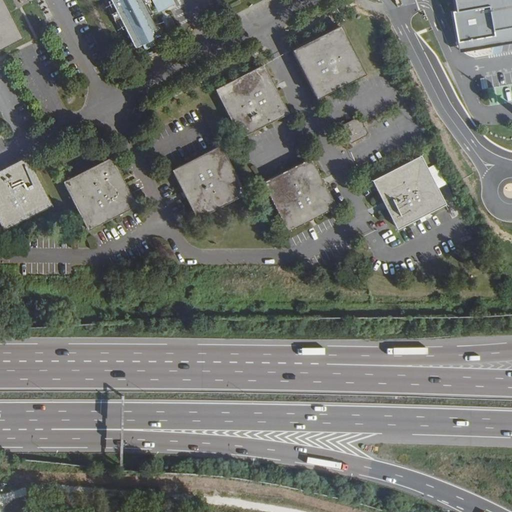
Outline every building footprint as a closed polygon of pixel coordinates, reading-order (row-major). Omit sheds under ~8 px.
[(0,0),(0,48),(22,38),(2,0),(0,0)] [(111,0),(119,13),(113,16),(117,23),(122,20),(137,49),(145,45),(149,51),(158,46),(155,40),(162,36),(147,6),(152,4),(150,0),(145,0),(144,1),(143,0),(111,0)] [(153,0),(161,15),(169,11),(177,6),(173,0),(153,0)] [(317,37),(292,49),(316,98),(363,74),(339,26),(317,37)] [(262,66),(215,89),(240,138),(287,115),(262,66)] [(368,133),(359,116),(341,125),(349,142),(368,133)] [(223,149),(175,172),(194,209),(200,221),(249,197),(245,190),(223,149)] [(445,205),(422,157),(374,180),(397,228),(445,205)] [(27,158),(0,170),(0,220),(0,221),(4,229),(52,205),(27,158)] [(111,158),(63,182),(90,230),(137,206),(111,158)] [(313,164),(266,187),(278,211),(291,236),(315,224),(337,213),(313,164)]
